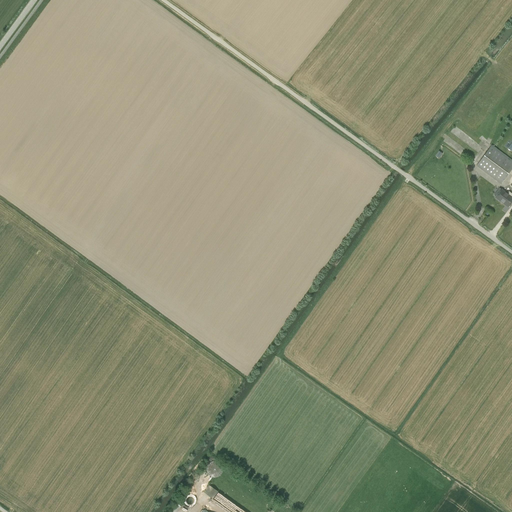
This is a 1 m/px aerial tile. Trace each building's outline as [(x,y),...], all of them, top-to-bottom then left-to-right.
[(511,160),(492,145),(476,166),(501,184),(511,168),(511,160)] [(511,197),(501,189),(495,197),(508,207),(511,201),(511,197)] [(206,470),(207,472),(208,474),(209,476),(211,477),(213,477),(215,478),(217,477),(218,476),(220,475),(221,474),(222,472),(222,470),(222,468),(222,466),(221,464),(219,463),(217,462),(215,461),(213,461),(211,462),(210,463),(208,464),(207,466),(206,468),(206,470)] [(202,491),(212,498),(217,491),(208,484),(202,491)] [(213,498),(211,501),(224,510),(226,507),(228,508),(229,506),(231,507),(233,504),(217,492),(213,498)] [(194,500),(194,499),(194,498),(194,497),(193,496),(193,495),(192,494),(191,493),(189,493),(188,493),(186,494),(185,494),(184,495),(183,496),(183,497),(182,499),(183,500),(183,501),(184,503),(185,504),(186,505),(188,505),(189,505),(191,505),(192,504),(193,503),(193,502),(194,501),(194,500)]
